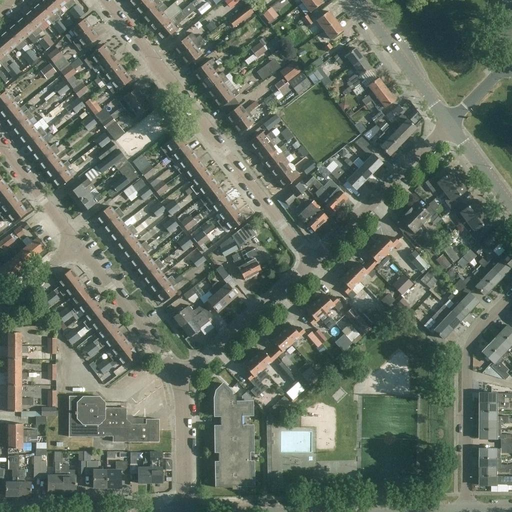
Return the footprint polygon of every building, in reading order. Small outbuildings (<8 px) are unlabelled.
[(55,13),(60,9),(52,0),(43,0),(40,3),(55,21),(59,17),(55,13)] [(52,0),(60,9),(64,5),(68,10),(72,7),(66,0),(52,0)] [(128,0),(135,8),(144,0),(128,0)] [(144,0),(135,8),(142,16),(160,1),(159,0),(153,0),(152,1),(151,0),(144,0)] [(225,0),(224,1),(230,9),(240,0),(225,0)] [(311,12),(316,8),(322,4),(319,0),(307,0),(301,4),(307,12),(307,15),(302,19),(308,26),(313,23),(310,19),(314,16),(311,12)] [(142,16),(149,25),(162,13),(159,9),(163,5),(160,1),(142,16)] [(56,22),(57,22),(55,21),(40,3),(32,10),(43,23),(48,20),(51,24),(60,35),(64,32),(56,22)] [(77,5),(73,8),(81,17),(85,14),(77,5)] [(149,25),(156,33),(181,12),(180,12),(183,10),(180,6),(171,14),(167,9),(162,13),(149,25)] [(228,20),(233,27),(252,12),(247,6),(228,20)] [(77,21),(81,17),(73,8),(69,11),(77,21)] [(24,17),(39,35),(43,32),(39,27),(43,23),(32,10),(24,17)] [(184,16),(181,12),(156,33),(163,41),(181,26),(178,22),(184,16)] [(323,31),(336,22),(329,13),(316,22),(323,31)] [(35,38),(39,35),(24,17),(15,24),(27,37),(31,34),(35,38)] [(56,22),(64,32),(68,28),(69,28),(59,17),(55,21),(57,22),(56,22)] [(73,42),(73,43),(91,29),(84,20),(71,30),(75,35),(72,37),(75,40),(73,42)] [(325,33),(331,40),(343,31),(336,22),(323,31),(325,33)] [(27,37),(15,24),(7,31),(22,49),(26,45),(23,41),(27,37)] [(236,34),(236,35),(227,42),(232,49),(241,42),(242,42),(251,35),(245,27),(236,34)] [(98,38),(91,29),(73,43),(76,47),(81,43),(85,48),(98,38)] [(19,52),(22,49),(7,31),(0,37),(0,39),(10,51),(15,48),(19,52)] [(46,35),(42,39),(50,48),(54,44),(46,35)] [(173,47),(180,56),(199,42),(196,38),(191,42),(187,37),(173,47)] [(263,47),(268,43),(264,37),(259,41),(260,43),(251,50),(254,54),(263,47)] [(10,51),(0,39),(0,55),(6,63),(10,59),(6,55),(10,51)] [(50,48),(42,39),(38,42),(46,51),(50,48)] [(202,39),(199,42),(180,56),(187,65),(201,55),(197,50),(205,43),(202,39)] [(276,41),(268,47),(273,54),(281,48),(276,41)] [(94,60),(97,65),(111,54),(104,45),(88,57),(91,62),(94,60)] [(263,47),(254,54),(257,58),(266,51),(263,47)] [(48,56),(51,60),(60,52),(57,48),(48,56)] [(65,54),(69,59),(76,54),(72,48),(65,54)] [(352,66),(363,58),(356,48),(345,56),(342,51),(333,57),(340,66),(348,60),(352,66)] [(30,50),(26,53),(34,62),(38,59),(30,50)] [(60,52),(51,60),(54,64),(63,56),(60,52)] [(30,66),(34,62),(26,53),(22,56),(30,66)] [(96,73),(99,77),(118,63),(111,54),(97,65),(101,69),(96,73)] [(311,64),(314,69),(323,62),(320,57),(311,64)] [(371,68),(363,58),(352,66),(357,73),(348,79),(349,81),(346,83),(349,87),(342,92),(343,93),(341,95),(343,98),(352,91),(362,83),(362,82),(364,81),(361,76),(371,68)] [(200,82),(214,71),(210,67),(215,63),(212,59),(210,61),(209,60),(193,73),(200,82)] [(262,69),(268,77),(277,69),(271,61),(262,69)] [(293,61),(279,72),(287,82),(301,72),(293,61)] [(13,79),(17,76),(9,66),(6,63),(2,66),(13,79)] [(13,63),(9,66),(17,76),(21,72),(13,63)] [(106,85),(111,82),(124,71),(118,63),(99,77),(106,85)] [(40,71),(44,76),(53,68),(50,64),(40,71)] [(61,73),(64,77),(73,69),(70,65),(61,73)] [(56,72),(53,68),(44,76),(47,80),(56,72)] [(73,69),(64,77),(67,80),(76,73),(73,69)] [(314,85),(314,84),(321,80),(321,77),(319,74),(317,74),(314,70),(307,75),(314,85)] [(131,80),(124,71),(111,82),(114,86),(109,90),(113,94),(131,80)] [(200,82),(207,90),(225,76),(222,72),(217,76),(214,71),(200,82)] [(256,73),(257,80),(253,81),(255,87),(265,84),(262,71),(256,73)] [(310,84),(301,72),(288,82),(297,94),(310,84)] [(225,76),(207,90),(213,99),(232,85),(235,82),(229,74),(225,76)] [(361,101),(365,106),(387,89),(378,78),(368,86),(373,92),(361,101)] [(57,93),(66,85),(63,81),(54,89),(57,93)] [(274,86),(277,90),(284,84),(281,81),(274,86)] [(284,85),(284,84),(277,90),(281,94),(290,86),(287,82),(284,85)] [(73,90),(76,94),(85,87),(82,83),(73,90)] [(362,83),(352,91),(357,97),(367,89),(362,83)] [(70,89),(66,85),(57,93),(60,97),(70,89)] [(235,90),(232,85),(213,99),(220,108),(239,94),(235,90)] [(334,97),(340,93),(336,86),(329,91),(334,97)] [(85,87),(76,94),(79,98),(88,91),(85,87)] [(123,107),(126,111),(144,97),(137,88),(123,98),(127,104),(123,107)] [(395,100),(387,89),(365,106),(367,108),(369,111),(371,108),(380,102),(384,108),(395,100)] [(58,96),(55,90),(43,96),(47,103),(58,96)] [(0,95),(0,109),(15,98),(12,95),(9,96),(5,91),(0,95)] [(17,97),(15,98),(0,109),(0,112),(5,119),(19,109),(16,104),(20,101),(17,97)] [(151,106),(144,97),(126,111),(122,114),(125,118),(129,115),(133,120),(151,106)] [(72,108),(73,109),(82,102),(79,98),(69,106),(72,108)] [(85,103),(95,116),(101,110),(92,98),(85,103)] [(82,102),(73,109),(76,113),(82,108),(85,106),(82,102)] [(253,114),(258,113),(256,107),(259,106),(259,102),(251,104),(253,114)] [(226,116),(233,125),(251,111),(248,107),(244,110),(240,105),(226,116)] [(399,105),(393,110),(384,117),(390,122),(397,114),(398,115),(403,111),(399,105)] [(104,108),(101,110),(95,116),(104,127),(113,119),(104,108)] [(5,119),(12,128),(30,114),(27,110),(23,113),(19,109),(5,119)] [(73,118),(64,110),(51,122),(55,126),(50,130),(55,135),(73,118)] [(251,111),(233,125),(240,134),(254,123),(250,118),(252,116),(249,113),(252,111),(251,111)] [(384,116),(381,111),(371,119),(375,123),(384,116)] [(34,118),(30,114),(12,128),(19,137),(32,126),(29,121),(34,118)] [(403,124),(397,129),(407,139),(411,135),(413,136),(418,131),(401,114),(398,118),(403,124)] [(81,123),(84,127),(94,119),(91,115),(81,123)] [(281,121),(276,115),(266,122),(271,129),(281,121)] [(97,123),(94,119),(84,127),(88,131),(97,123)] [(104,127),(107,131),(115,142),(125,134),(113,119),(104,127)] [(19,137),(25,145),(44,131),(41,127),(36,130),(32,126),(19,137)] [(398,148),(407,139),(397,129),(391,135),(389,133),(391,131),(388,128),(383,133),(388,138),(398,148)] [(25,145),(32,154),(46,143),(42,138),(47,135),(44,131),(25,145)] [(271,140),(275,137),(271,131),(265,136),(262,132),(248,143),(255,153),(271,140)] [(375,137),(370,131),(364,137),(370,142),(375,137)] [(95,140),(98,144),(108,137),(104,133),(95,140)] [(160,148),(167,157),(186,143),(179,134),(160,148)] [(364,163),(363,163),(373,173),(382,164),(365,148),(369,144),(359,136),(354,143),(367,155),(361,161),(364,163)] [(111,141),(108,137),(98,144),(102,148),(111,141)] [(389,157),(398,148),(388,138),(383,144),(377,139),(374,142),(389,157)] [(262,162),(276,151),(273,147),(275,145),(271,140),(255,153),(262,162)] [(32,154),(39,162),(57,148),(54,144),(49,148),(46,143),(32,154)] [(113,143),(97,155),(100,160),(116,148),(113,143)] [(175,157),(178,162),(192,151),(186,143),(167,157),(170,161),(175,157)] [(39,162),(45,171),(59,160),(55,155),(60,152),(57,148),(39,162)] [(102,174),(124,157),(119,149),(97,166),(102,174)] [(295,164),(309,162),(307,150),(294,152),(295,164)] [(180,174),(185,171),(199,160),(192,151),(178,162),(182,166),(177,170),(180,174)] [(276,151),(262,162),(269,171),(285,158),(281,153),(279,154),(276,151)] [(132,162),(140,172),(150,164),(142,155),(132,162)] [(125,157),(117,163),(121,168),(129,162),(125,157)] [(285,158),(269,171),(276,180),(290,169),(287,165),(289,163),(285,158)] [(365,182),(373,173),(363,163),(358,169),(347,158),(343,161),(349,167),(355,172),(365,182)] [(45,171),(52,179),(68,167),(71,165),(67,161),(63,165),(59,160),(45,171)] [(185,171),(192,179),(205,168),(199,160),(185,171)] [(140,172),(143,176),(153,168),(150,164),(140,172)] [(322,166),(320,167),(317,170),(325,179),(330,173),(322,166)] [(68,167),(52,179),(59,188),(73,178),(69,172),(71,171),(68,167)] [(356,191),(365,182),(355,172),(349,178),(337,167),(331,174),(334,177),(343,186),(347,182),(356,191)] [(153,168),(143,176),(147,180),(156,173),(153,168)] [(190,187),(193,191),(212,177),(205,168),(192,179),(195,184),(190,187)] [(290,169),(276,180),(283,189),(299,176),(295,171),(293,172),(290,169)] [(453,170),(429,188),(433,193),(441,187),(444,192),(460,180),(453,170)] [(118,193),(130,183),(139,176),(136,173),(132,176),(126,175),(124,176),(112,185),(118,193)] [(334,213),(341,206),(323,187),(310,174),(303,181),(308,187),(312,183),(318,189),(315,193),(318,198),(324,204),(324,203),(334,213)] [(201,192),(205,196),(218,186),(212,177),(193,191),(196,195),(201,192)] [(68,194),(76,204),(90,193),(86,188),(92,183),(88,178),(68,194)] [(141,179),(132,186),(137,192),(145,185),(141,179)] [(329,180),(323,187),(341,206),(348,199),(338,189),(329,180)] [(467,190),(460,180),(444,192),(448,197),(445,200),(445,202),(451,210),(462,201),(458,197),(467,190)] [(153,188),(156,192),(166,185),(163,181),(153,188)] [(295,198),(306,189),(300,182),(290,191),(295,198)] [(140,197),(150,189),(147,185),(137,193),(140,197)] [(169,189),(166,185),(156,192),(159,196),(169,189)] [(207,208),(225,194),(218,186),(205,196),(208,201),(203,204),(207,208)] [(0,205),(0,206),(14,195),(7,187),(0,192),(0,205)] [(153,193),(150,189),(140,197),(143,201),(153,193)] [(289,191),(282,198),(278,201),(284,209),(296,199),(289,191)] [(164,208),(166,210),(167,212),(177,204),(181,201),(179,198),(179,197),(176,192),(161,204),(163,206),(165,208),(164,208)] [(90,193),(76,204),(83,213),(103,198),(100,193),(94,198),(90,193)] [(215,209),(218,213),(232,203),(225,194),(207,208),(210,213),(215,209)] [(0,216),(2,218),(20,204),(14,195),(0,206),(3,210),(0,212),(0,216)] [(463,217),(467,222),(483,210),(476,201),(467,208),(463,203),(452,211),(458,219),(460,219),(463,217)] [(163,206),(161,204),(160,202),(150,209),(154,213),(163,206)] [(314,202),(306,209),(322,226),(328,219),(325,216),(319,209),(319,208),(314,202)] [(408,211),(422,225),(427,220),(430,223),(432,223),(439,216),(429,206),(425,210),(416,202),(408,211)] [(217,222),(220,226),(238,211),(232,203),(218,213),(221,218),(217,222)] [(20,204),(2,218),(5,222),(10,218),(14,223),(27,213),(20,204)] [(170,216),(171,215),(180,208),(177,204),(167,212),(170,216)] [(96,216),(103,225),(121,211),(119,207),(114,211),(110,206),(96,216)] [(165,208),(163,206),(154,213),(157,217),(166,210),(164,208),(165,208)] [(306,209),(303,213),(298,217),(302,220),(300,221),(303,224),(305,222),(315,232),(322,226),(306,209)] [(483,210),(467,222),(471,227),(468,230),(467,232),(473,240),(485,232),(481,227),(490,220),(483,210)] [(125,215),(121,211),(103,225),(110,234),(123,223),(120,219),(125,215)] [(245,220),(238,211),(220,226),(223,230),(227,226),(231,231),(245,220)] [(418,229),(422,225),(408,211),(400,219),(408,227),(404,232),(421,248),(427,242),(421,237),(423,236),(422,234),(418,229)] [(180,223),(184,227),(193,219),(190,215),(180,223)] [(163,225),(166,229),(176,221),(172,217),(163,225)] [(193,219),(184,227),(187,231),(196,223),(193,219)] [(176,221),(166,229),(169,233),(179,226),(176,221)] [(127,228),(123,223),(110,234),(116,242),(135,228),(132,224),(127,228)] [(256,235),(248,224),(232,236),(240,247),(256,235)] [(14,231),(19,238),(25,233),(20,226),(14,231)] [(138,232),(135,228),(116,242),(123,251),(137,240),(133,236),(138,232)] [(193,239),(197,244),(207,236),(203,231),(193,239)] [(498,238),(491,231),(481,240),(488,247),(498,238)] [(10,234),(3,239),(8,246),(15,241),(10,234)] [(146,238),(150,243),(155,239),(151,234),(146,238)] [(177,243),(180,247),(190,240),(187,236),(177,243)] [(207,236),(197,244),(200,247),(209,239),(207,236)] [(375,244),(387,256),(397,245),(398,247),(400,244),(394,237),(390,242),(384,236),(375,244)] [(37,238),(26,246),(34,257),(45,248),(37,238)] [(498,257),(511,269),(511,267),(511,252),(511,251),(511,249),(511,247),(501,238),(496,243),(504,251),(499,257),(498,257)] [(0,247),(2,250),(8,246),(3,239),(0,241),(0,247)] [(140,245),(137,240),(123,251),(130,260),(148,245),(145,241),(140,245)] [(190,240),(180,247),(184,251),(193,244),(190,240)] [(234,241),(219,249),(224,258),(238,250),(234,241)] [(380,262),(387,256),(375,244),(367,253),(373,259),(368,264),(373,269),(374,269),(377,272),(383,265),(380,262)] [(151,249),(148,245),(130,260),(136,268),(150,258),(146,253),(151,249)] [(24,265),(34,257),(26,246),(16,255),(24,265)] [(246,262),(247,263),(246,264),(253,276),(262,272),(255,259),(261,257),(256,248),(246,254),(249,260),(246,262)] [(10,259),(6,263),(14,273),(24,265),(16,255),(12,250),(7,254),(10,259)] [(190,260),(194,264),(203,256),(200,252),(190,260)] [(502,278),(511,269),(498,257),(499,257),(494,252),(490,256),(492,258),(487,263),(502,278)] [(246,264),(242,265),(236,253),(231,255),(244,281),(253,276),(246,264)] [(419,254),(411,261),(420,272),(428,264),(419,254)] [(206,260),(203,256),(194,264),(197,267),(206,260)] [(446,256),(440,259),(445,271),(452,268),(446,256)] [(136,268),(143,277),(161,262),(158,258),(154,262),(150,258),(136,268)] [(493,287),(502,278),(487,263),(482,258),(479,262),(486,268),(485,269),(489,272),(484,278),(493,287)] [(143,277),(150,285),(163,275),(160,270),(165,266),(161,262),(143,277)] [(189,279),(194,284),(214,267),(209,262),(189,279)] [(6,263),(0,267),(0,276),(4,282),(14,273),(6,263)] [(357,263),(349,271),(360,283),(368,274),(371,278),(375,274),(374,273),(375,272),(373,270),(373,269),(368,264),(363,268),(357,263)] [(216,269),(223,280),(229,276),(221,266),(216,269)] [(38,291),(47,302),(57,295),(60,292),(78,278),(71,269),(57,280),(61,285),(48,295),(43,288),(38,291)] [(352,291),(360,283),(349,271),(340,280),(346,286),(342,290),(351,299),(356,295),(352,291)] [(430,271),(421,280),(430,289),(439,279),(430,271)] [(485,296),(493,287),(484,278),(477,271),(473,275),(477,279),(473,283),(467,277),(463,281),(472,290),(475,287),(485,296)] [(402,296),(413,284),(402,274),(391,285),(402,296)] [(167,279),(163,275),(150,285),(156,294),(175,280),(175,279),(172,275),(167,279)] [(175,280),(156,294),(163,303),(177,292),(173,287),(184,279),(180,275),(175,279),(175,280)] [(71,297),(85,286),(78,278),(60,292),(63,296),(68,293),(71,297)] [(468,293),(472,290),(463,281),(460,279),(453,285),(461,292),(456,298),(455,298),(469,312),(478,303),(468,293)] [(213,287),(212,287),(227,304),(237,295),(227,284),(222,288),(216,282),(212,286),(213,287)] [(197,284),(191,288),(195,293),(199,298),(204,294),(197,284)] [(72,304),(75,308),(92,295),(85,286),(71,297),(74,302),(72,304)] [(217,313),(227,304),(212,287),(208,291),(213,296),(207,301),(217,313)] [(187,300),(195,293),(191,288),(183,295),(187,300)] [(424,289),(417,296),(422,300),(429,293),(424,289)] [(388,293),(381,301),(387,308),(395,300),(388,293)] [(460,321),(469,312),(455,298),(456,298),(451,293),(447,297),(453,303),(448,309),(460,321)] [(60,299),(57,295),(47,302),(50,306),(60,299)] [(81,310),(84,314),(98,304),(92,295),(75,308),(73,310),(76,314),(81,310)] [(325,295),(315,303),(326,315),(326,314),(340,303),(334,297),(330,301),(325,295)] [(410,305),(402,298),(396,304),(404,311),(410,305)] [(433,311),(423,302),(415,310),(419,314),(423,309),(429,315),(433,311)] [(174,317),(181,327),(192,319),(206,308),(203,303),(193,311),(189,306),(174,317)] [(326,314),(326,315),(315,303),(306,311),(312,317),(307,321),(312,327),(320,320),(329,329),(335,324),(326,314)] [(105,312),(98,304),(84,314),(88,319),(83,323),(85,326),(86,327),(105,312)] [(452,330),(460,321),(448,309),(447,309),(443,305),(440,309),(447,316),(443,321),(442,321),(452,330)] [(57,315),(60,319),(70,312),(67,308),(57,315)] [(192,319),(181,327),(189,337),(200,329),(195,324),(200,320),(199,320),(205,316),(208,320),(212,316),(206,308),(192,319)] [(368,326),(360,316),(352,308),(344,315),(361,333),(368,326)] [(366,310),(360,316),(368,326),(380,315),(376,310),(370,315),(366,310)] [(70,312),(60,319),(63,323),(73,316),(70,312)] [(94,327),(97,332),(111,321),(105,312),(86,327),(85,326),(80,330),(81,331),(68,341),(71,345),(94,327)] [(442,321),(443,321),(435,313),(431,317),(435,321),(430,327),(443,339),(452,330),(442,321)] [(118,330),(111,321),(97,332),(101,336),(83,349),(87,353),(96,346),(99,344),(118,330)] [(290,325),(281,333),(291,344),(304,332),(300,327),(296,331),(290,325)] [(511,328),(509,325),(503,331),(505,333),(503,335),(505,336),(506,336),(511,341),(511,328)] [(78,327),(75,330),(74,329),(65,337),(68,341),(81,331),(80,330),(78,327)] [(353,329),(345,335),(351,342),(359,335),(353,329)] [(107,344),(111,349),(125,338),(118,330),(99,344),(102,348),(107,344)] [(318,330),(313,334),(322,344),(327,339),(318,330)] [(510,356),(511,357),(511,341),(506,336),(505,336),(503,335),(505,333),(503,331),(496,339),(510,353),(509,355),(510,356)] [(8,346),(21,346),(21,333),(8,333),(8,346)] [(283,352),(291,344),(281,333),(272,341),(278,347),(273,352),(277,357),(280,360),(285,355),(283,352)] [(131,347),(125,338),(111,349),(114,353),(109,357),(113,361),(115,359),(131,347)] [(496,339),(491,344),(492,346),(491,347),(492,349),(493,348),(506,361),(510,356),(509,355),(510,353),(496,339)] [(492,346),(491,344),(483,352),(498,366),(495,369),(506,381),(511,376),(507,373),(510,370),(503,364),(506,361),(493,348),(492,349),(491,347),(492,346)] [(21,346),(8,346),(8,359),(21,359),(21,346)] [(99,350),(96,346),(87,353),(90,357),(99,350)] [(138,356),(131,347),(115,359),(118,363),(120,361),(124,366),(138,356)] [(299,350),(313,367),(317,364),(309,355),(311,354),(306,348),(304,350),(302,347),(299,350)] [(277,357),(273,352),(268,357),(262,350),(252,359),(263,371),(263,370),(276,358),(277,357)] [(21,373),(21,359),(8,359),(8,372),(21,373)] [(97,366),(100,370),(109,363),(106,359),(97,366)] [(251,383),(254,387),(250,391),(256,398),(268,387),(266,385),(264,387),(260,382),(268,376),(263,370),(263,371),(252,359),(244,367),(248,371),(249,373),(248,374),(245,377),(248,380),(251,383)] [(295,378),(280,362),(275,367),(290,383),(294,380),(298,384),(295,387),(300,392),(305,387),(296,378),(295,378)] [(109,363),(100,370),(103,374),(112,367),(109,363)] [(318,374),(310,366),(301,374),(309,382),(318,374)] [(21,373),(8,372),(8,386),(21,386),(21,379),(27,379),(27,373),(21,373)] [(232,487),(232,490),(237,490),(237,487),(254,487),(254,486),(253,486),(253,462),(250,462),(250,451),(252,451),(252,426),(249,426),(249,415),(252,415),(252,402),(236,402),(236,395),(231,395),(231,392),(223,384),(216,391),(214,399),(215,416),(220,416),(220,427),(215,427),(215,452),(218,452),(218,463),(215,463),(216,487),(215,487),(215,488),(232,487)] [(21,386),(8,386),(8,399),(21,399),(21,398),(21,386)] [(291,390),(286,394),(292,401),(297,397),(291,390)] [(511,393),(480,394),(480,403),(505,403),(505,399),(511,398),(511,393)] [(159,442),(159,431),(159,419),(146,419),(146,420),(134,420),(131,417),(126,417),(126,408),(105,408),(105,403),(99,397),(82,397),(69,397),(69,405),(69,437),(104,437),(104,436),(113,436),(112,442),(159,442)] [(21,398),(21,399),(8,399),(8,412),(21,412),(21,405),(41,405),(41,398),(21,398)] [(511,402),(505,403),(480,403),(480,410),(483,410),(483,413),(485,413),(485,412),(498,412),(498,407),(511,407),(511,402)] [(56,407),(41,407),(41,416),(56,416),(56,408),(56,407)] [(483,410),(480,410),(480,421),(504,421),(504,423),(511,423),(511,418),(509,419),(509,416),(498,416),(498,412),(485,412),(485,413),(483,413),(483,410)] [(272,487),(271,428),(271,425),(276,420),(269,413),(266,417),(267,487),(272,487)] [(504,421),(480,421),(480,428),(483,428),(483,431),(485,431),(485,429),(501,429),(501,423),(504,423),(504,421)] [(37,431),(27,430),(23,430),(23,424),(8,424),(8,436),(23,436),(37,437),(37,431)] [(483,428),(480,428),(480,439),(501,439),(501,444),(511,444),(511,434),(501,435),(501,429),(485,429),(485,431),(483,431),(483,428)] [(37,437),(23,436),(8,436),(8,449),(23,449),(23,442),(37,443),(37,437)] [(480,449),(480,457),(483,457),(483,460),(485,460),(485,458),(501,458),(501,453),(511,453),(511,444),(501,444),(501,449),(480,449)] [(116,461),(115,451),(108,451),(109,462),(116,461)] [(84,475),(87,475),(93,475),(93,488),(107,488),(107,470),(98,470),(98,462),(91,462),(91,452),(90,452),(84,452),(84,475)] [(138,483),(150,483),(150,454),(146,454),(146,455),(145,455),(145,462),(143,462),(143,467),(138,467),(138,483)] [(162,454),(150,454),(150,483),(161,483),(161,482),(163,482),(163,476),(162,476),(162,469),(159,469),(159,462),(162,462),(162,454)] [(8,469),(13,470),(13,482),(6,482),(6,496),(19,496),(19,470),(19,456),(8,456),(8,469)] [(501,470),(508,470),(509,465),(501,465),(501,458),(485,458),(485,460),(483,460),(483,457),(480,457),(480,467),(501,467),(501,470)] [(116,470),(107,470),(107,488),(121,488),(121,475),(127,475),(127,462),(116,462),(116,470)] [(55,465),(55,471),(55,475),(48,475),(48,492),(62,492),(62,465),(55,465)] [(69,465),(62,465),(62,492),(76,492),(76,475),(74,475),(74,470),(69,470),(69,465)] [(480,467),(480,475),(482,475),(482,478),(485,478),(485,476),(497,476),(497,470),(501,470),(501,467),(480,467)] [(25,470),(19,470),(19,496),(31,496),(31,482),(25,482),(25,470)] [(480,475),(480,486),(498,486),(498,485),(508,485),(508,483),(511,482),(511,476),(497,476),(485,476),(485,478),(482,478),(482,475),(480,475)] [(331,488),(345,488),(345,478),(331,478),(331,488)]
